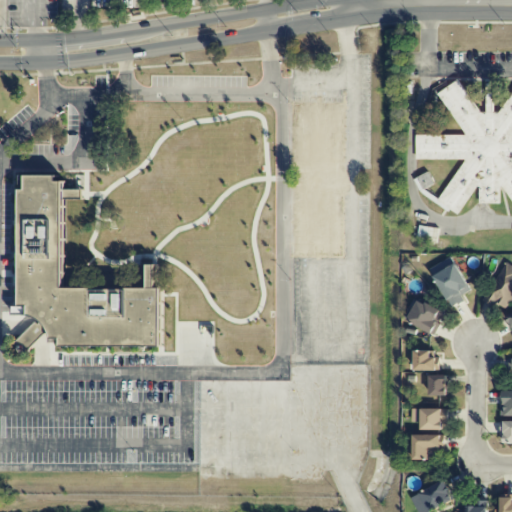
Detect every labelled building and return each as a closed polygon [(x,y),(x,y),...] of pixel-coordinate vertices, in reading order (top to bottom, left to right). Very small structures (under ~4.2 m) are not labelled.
[(436,203),(448,212),(460,212),(478,187),(479,190),(480,205),(501,204),(511,210),(511,94),(499,113),(479,113),(461,83),(456,83),(439,93),(464,135),(417,136),(417,160),(468,160),(436,203)] [(342,255),(342,219),(340,219),(341,189),(349,189),(349,172),(341,172),(341,142),(343,142),(343,107),(324,107),(324,104),(317,104),(317,107),(298,106),(298,126),(297,126),(296,181),(299,181),(299,189),(296,189),(296,234),(297,234),(297,255),(316,255),(316,256),(324,257),(325,255),(342,255)] [(435,186),(428,173),(415,179),(421,192),(435,186)] [(43,320),(39,325),(36,322),(15,342),(26,353),(46,334),(43,331),(49,325),(50,326),(54,333),(55,339),(64,339),(64,348),(164,348),(165,290),(160,290),(160,266),(152,266),(152,290),(66,290),(66,201),(84,201),(84,192),(65,192),(65,182),(60,182),(60,177),(28,176),(28,191),(22,191),(22,307),(31,307),(31,315),(38,317),(43,320)] [(430,270),(452,308),(465,301),(462,296),(471,291),(451,257),(430,270)] [(508,313),(511,303),(511,266),(504,263),(486,302),(508,313)] [(407,321),(434,336),(446,314),(420,299),(407,321)] [(437,372),(437,359),(432,358),(432,351),(416,351),(415,371),(437,372)] [(431,397),(448,396),(447,376),(430,376),(431,397)] [(511,391),(502,391),(502,417),(511,417),(511,391)] [(422,428),(421,409),(413,410),(414,428),(422,428)] [(448,410),(423,409),(422,430),(448,431),(448,410)] [(511,421),(502,421),(502,444),(511,443),(511,421)] [(443,436),(412,435),(411,460),(433,461),(433,454),(443,455),(443,436)] [(452,494),(448,483),(413,495),(419,511),(432,511),(447,507),(443,497),(452,494)] [(511,511),(511,500),(501,500),(501,511),(511,511)] [(488,511),(489,501),(476,501),(476,507),(468,507),(467,511),(488,511)]
